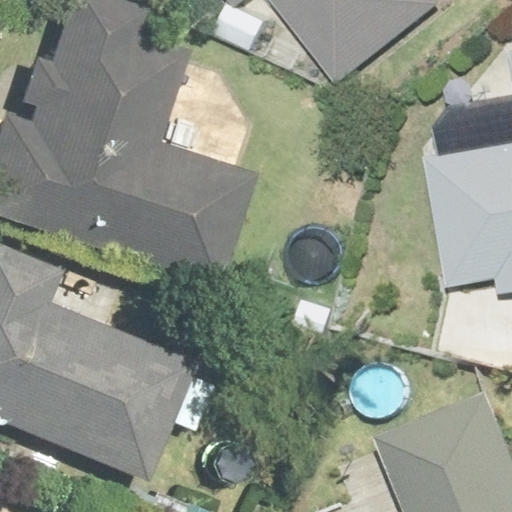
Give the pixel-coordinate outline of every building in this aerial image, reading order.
[(131,0),(161,48),(202,24),(260,124),(380,55),(348,0),(131,0)] [(0,278),(48,297),(48,295),(147,328),(186,212),(93,181),(123,103),(3,57),(0,63),(0,278)] [(511,79),(465,86),(478,183),(374,192),(386,333),(511,322),(511,79)] [(86,511),(125,402),(0,358),(0,343),(11,313),(0,309),(0,491),(60,511),(86,511)] [(322,475),(335,511),(457,511),(431,436),(322,475)]
